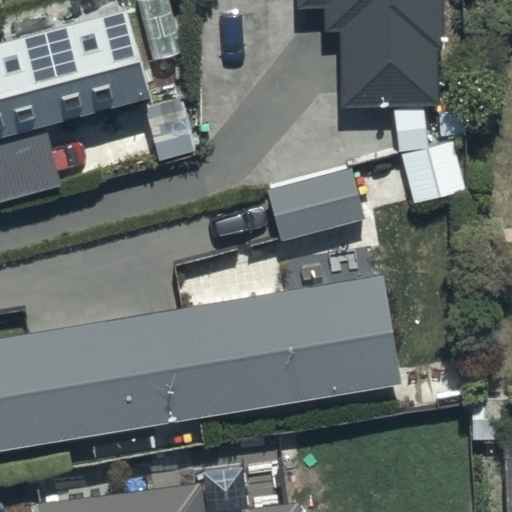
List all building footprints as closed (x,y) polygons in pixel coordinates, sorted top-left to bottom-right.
[(124,0),(121,0),(0,31),(0,124),(147,86),(124,0)] [(442,0),(325,0),(327,24),(337,24),(339,95),(303,96),(304,126),(366,124),(365,100),(439,98),(437,40),(444,40),(442,0)] [(180,94),(143,103),(155,154),(192,145),(180,94)] [(397,151),(412,200),(463,185),(447,135),(397,151)] [(350,162),(265,185),(280,238),(365,215),(350,162)] [(0,331),(0,438),(399,373),(378,247),(278,263),(282,286),(0,331)] [(203,511),(200,487),(40,509),(40,511),(300,511),(300,510),(289,511),(203,511)]
